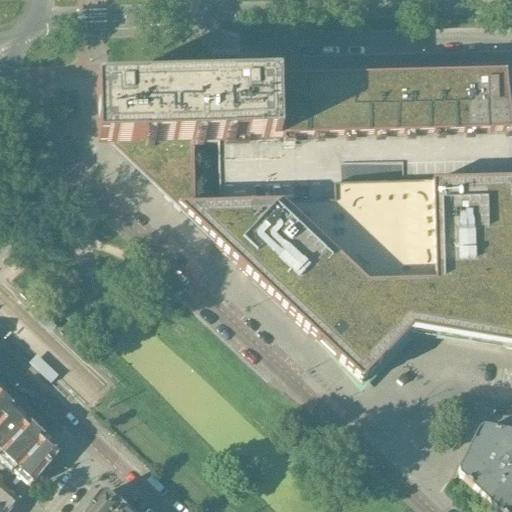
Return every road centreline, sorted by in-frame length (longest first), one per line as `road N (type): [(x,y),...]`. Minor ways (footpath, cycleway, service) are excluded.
road 1 (residential): [(375,463),(74,178),(6,91),(13,38)]
road 2 (residential): [(194,15),(217,43),(472,36),(511,42)]
road 3 (secondary): [(194,15),(511,7)]
road 4 (residential): [(511,400),(448,392),(375,463)]
road 5 (secondary): [(39,19),(194,15)]
road 6 (residential): [(0,354),(103,450)]
